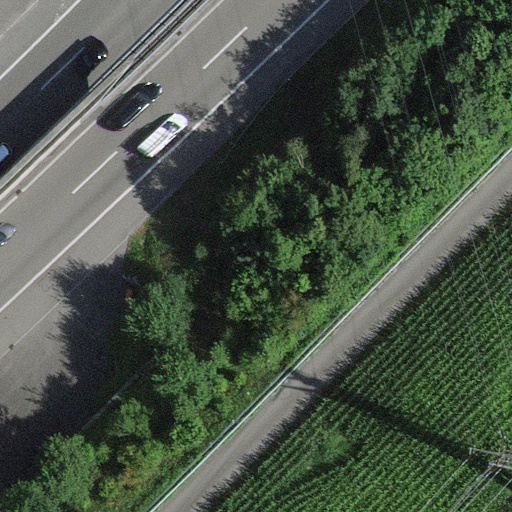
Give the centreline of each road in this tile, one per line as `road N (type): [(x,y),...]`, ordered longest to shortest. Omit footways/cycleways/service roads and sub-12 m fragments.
road 1 (track): [(511,178),(184,511)]
road 2 (motorway): [(0,266),(276,0)]
road 3 (motorway): [(129,0),(0,128)]
